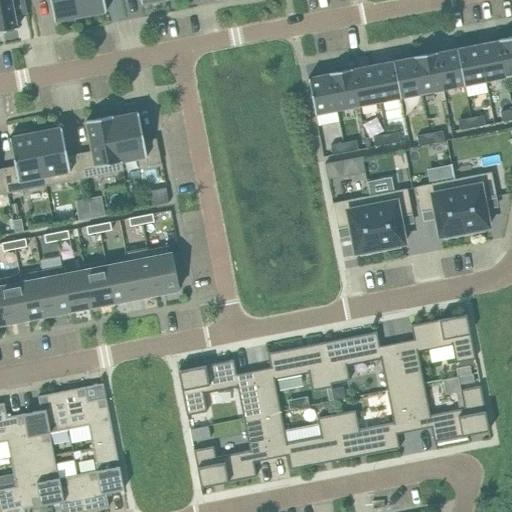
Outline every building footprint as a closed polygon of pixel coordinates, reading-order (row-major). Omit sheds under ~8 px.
[(0,0),(0,31),(11,29),(17,28),(14,14),(26,12),(23,0),(0,0)] [(49,0),(54,21),(60,20),(60,23),(76,20),(75,17),(80,16),(76,0),(49,0)] [(76,0),(80,16),(106,11),(103,0),(76,0)] [(511,36),(499,39),(506,76),(511,75),(511,36)] [(485,80),(506,76),(499,39),(498,39),(498,40),(478,44),(485,80)] [(478,44),(457,48),(464,85),(485,80),(478,44)] [(435,51),(443,89),(464,85),(457,48),(436,53),(436,51),(435,51)] [(435,51),(414,56),(421,93),(443,89),(435,51)] [(400,97),(421,93),(414,56),(413,56),(413,57),(393,61),(400,97)] [(393,61),(372,65),(379,101),(400,97),(393,61)] [(358,105),(379,101),(372,65),(352,69),(351,68),(358,105)] [(351,68),(329,72),(337,109),(358,105),(351,68)] [(329,72),(329,73),(308,78),(315,114),(337,109),(329,72)] [(511,119),(511,109),(500,112),(502,121),(511,119)] [(113,117),(112,117),(120,161),(121,161),(145,156),(147,166),(161,163),(156,138),(144,140),(138,112),(113,117)] [(113,115),(85,121),(91,150),(79,153),(84,178),(123,170),(121,161),(120,161),(112,117),(113,117),(113,115)] [(483,115),(470,117),(472,127),(485,125),(483,115)] [(472,127),(470,117),(458,120),(459,130),(472,127)] [(79,153),(67,155),(61,127),(55,128),(55,125),(39,128),(40,131),(35,132),(46,185),(84,178),(79,153)] [(442,130),(429,133),(431,143),(444,140),(442,130)] [(46,185),(35,132),(9,137),(14,165),(2,168),(7,193),(46,185)] [(386,134),(387,144),(400,141),(398,132),(386,134)] [(431,143),(429,133),(417,135),(418,145),(431,143)] [(373,136),(375,146),(387,144),(386,134),(373,136)] [(356,140),(343,142),(345,152),(358,150),(356,140)] [(330,145),(332,155),(345,152),(343,142),(330,145)] [(336,162),(324,164),(327,175),(338,173),(336,162)] [(491,172),(454,179),(464,234),(483,230),(483,227),(487,226),(487,227),(488,226),(483,200),(496,197),(491,172)] [(464,234),(454,179),(417,186),(421,212),(434,209),(439,236),(441,235),(445,234),(445,237),(464,234)] [(407,188),(370,195),(380,250),(399,246),(399,243),(402,243),(403,243),(404,243),(399,216),(412,214),(407,188)] [(380,250),(370,195),(332,203),(337,228),(350,226),(355,252),(357,252),(360,251),(361,254),(380,250)] [(75,198),(76,216),(103,215),(102,197),(75,198)] [(142,224),(154,221),(152,213),(140,216),(142,224)] [(142,224),(140,216),(128,218),(130,226),(142,224)] [(21,218),(12,220),(15,232),(23,231),(21,218)] [(110,221),(98,224),(99,232),(111,230),(110,221)] [(98,224),(86,226),(88,234),(99,232),(98,224)] [(67,230),(55,232),(57,240),(69,238),(67,230)] [(44,234),(45,242),(57,240),(55,232),(44,234)] [(25,238),(13,240),(15,248),(26,246),(25,238)] [(13,240),(1,243),(3,251),(15,248),(13,240)] [(147,247),(146,247),(156,294),(178,290),(169,245),(148,249),(147,247)] [(156,294),(146,247),(125,251),(134,298),(156,294)] [(106,260),(105,260),(113,303),(134,298),(125,251),(124,251),(126,261),(107,265),(106,260)] [(113,303),(105,260),(84,264),(92,307),(113,303)] [(63,266),(62,266),(71,311),(92,307),(84,264),(83,264),(84,269),(65,273),(63,266)] [(62,266),(41,270),(50,315),(71,311),(62,266)] [(50,315),(41,270),(20,274),(28,319),(50,315)] [(0,280),(0,286),(7,323),(28,319),(20,274),(19,274),(20,281),(1,285),(0,280)] [(413,339),(396,342),(405,386),(424,383),(417,351),(451,345),(453,355),(473,351),(466,314),(411,325),(413,339)] [(405,386),(396,342),(379,346),(377,332),(322,342),(329,379),(348,375),(346,365),(380,359),(386,390),(405,386)] [(270,367),(253,371),(262,414),(280,411),(274,379),(308,373),(310,383),(329,379),(322,342),(267,353),(270,367)] [(262,414),(253,371),(236,374),(233,360),(178,371),(185,407),(205,403),(203,393),(237,387),(243,418),(262,414)] [(430,414),(424,383),(405,386),(414,430),(431,427),(434,441),(489,430),(482,393),(462,397),(464,408),(430,414)] [(61,391),(69,429),(88,425),(92,447),(115,443),(106,397),(88,400),(85,386),(61,391)] [(414,430),(405,386),(386,390),(393,422),(359,428),(357,418),(338,422),(345,459),(399,448),(397,434),(414,430)] [(50,432),(69,429),(61,391),(38,396),(40,410),(24,413),(33,459),(54,455),(50,432)] [(0,442),(7,441),(11,463),(33,459),(24,413),(7,416),(4,402),(0,403),(0,442)] [(287,442),(280,411),(262,414),(270,458),(287,455),(290,469),(345,459),(338,422),(318,425),(320,436),(287,442)] [(270,458),(262,414),(243,418),(249,450),(216,456),(214,446),(193,450),(201,487),(256,476),(253,462),(270,458)] [(78,474),(85,511),(109,507),(106,493),(124,489),(115,443),(92,447),(97,470),(78,474)] [(54,455),(33,459),(42,505),(58,502),(60,511),(81,511),(85,511),(78,474),(58,478),(54,455)] [(25,511),(25,509),(42,505),(33,459),(11,463),(16,486),(0,489),(0,511),(25,511)]
